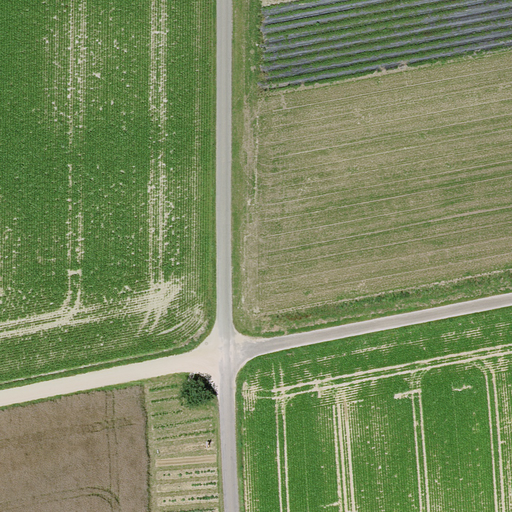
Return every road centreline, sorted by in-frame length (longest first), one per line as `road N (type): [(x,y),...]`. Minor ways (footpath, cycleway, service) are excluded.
road 1 (track): [(241,0),(250,359)]
road 2 (track): [(250,359),(511,296)]
road 3 (track): [(0,405),(250,359)]
road 4 (track): [(250,359),(253,511)]
